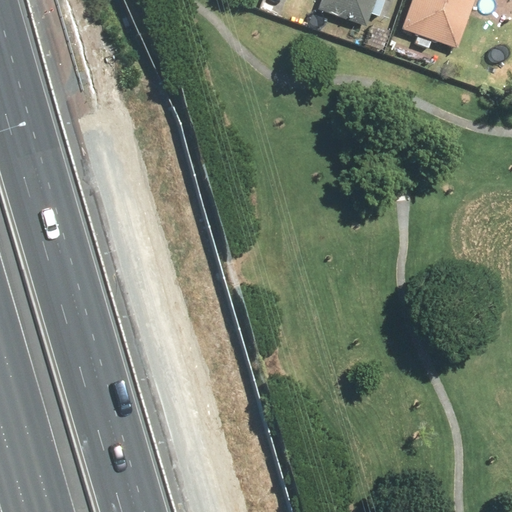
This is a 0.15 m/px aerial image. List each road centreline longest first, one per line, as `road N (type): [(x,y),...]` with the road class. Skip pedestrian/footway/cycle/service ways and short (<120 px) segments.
road 1 (motorway): [(0,24),(142,511)]
road 2 (motorway): [(49,511),(0,343)]
